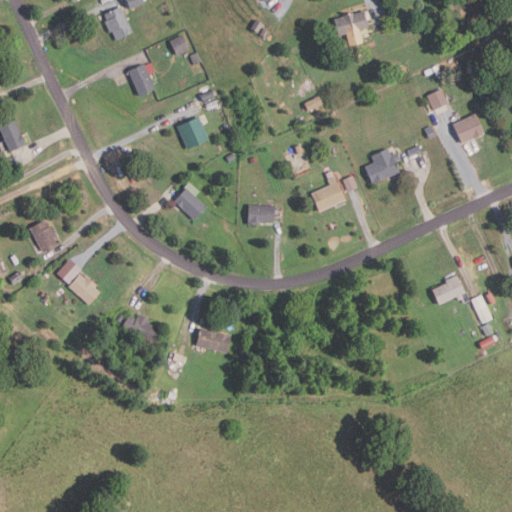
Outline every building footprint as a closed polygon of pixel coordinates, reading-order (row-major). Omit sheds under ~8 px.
[(131,9),(126,0),(144,0),(145,2),(131,9)] [(117,40),(113,31),(110,32),(105,21),(107,21),(104,14),(122,6),(134,32),(117,40)] [(340,35),(335,18),(365,10),(370,27),(359,30),(362,39),(352,42),(350,32),(340,35)] [(259,32),(251,27),(257,18),(264,23),(259,32)] [(267,38),(261,34),(265,28),(271,32),(267,38)] [(171,40),(183,34),(190,48),(177,54),(171,40)] [(194,65),(190,55),(198,51),(202,61),(194,65)] [(140,96),(128,71),(145,63),(146,65),(152,62),(156,71),(150,74),(156,88),(140,96)] [(405,73),(396,76),(393,68),(402,65),(405,73)] [(435,110),(428,96),(443,88),(450,102),(435,110)] [(216,96),(205,100),(203,94),(214,90),(216,96)] [(221,106),(210,110),(207,102),(218,99),(221,106)] [(463,144),(454,124),(477,113),(486,133),(463,144)] [(188,149),(178,126),(200,116),(210,139),(188,149)] [(10,152),(0,127),(17,119),(27,144),(10,152)] [(410,157),(407,150),(419,144),(422,151),(410,157)] [(373,183),(366,166),(375,162),(372,155),(389,148),(392,154),(397,152),(401,160),(397,162),(401,171),(373,183)] [(231,162),(227,157),(233,153),(237,158),(231,162)] [(349,191),(344,179),(354,175),(359,187),(349,191)] [(319,211),(311,193),(331,184),(329,179),(336,176),(346,199),(319,211)] [(196,219),(175,201),(191,182),(201,190),(196,196),(208,205),(196,219)] [(256,224),(249,224),(249,204),(276,205),(275,221),(267,220),(267,223),(256,223),(256,224)] [(44,251),(31,227),(46,219),(49,225),(52,224),(58,235),(55,237),(59,243),(44,251)] [(14,284),(9,277),(20,270),(25,277),(14,284)] [(90,304),(70,286),(81,274),(87,279),(88,277),(98,285),(96,287),(101,292),(90,304)] [(440,304),(433,289),(448,282),(447,280),(458,275),(466,292),(467,291),(471,300),(466,303),(464,298),(459,300),(458,296),(440,304)] [(492,305),(486,296),(492,292),(498,302),(492,305)] [(52,299),(47,304),(43,300),(48,295),(52,299)] [(493,319),(483,324),(473,299),(483,295),(493,319)] [(156,345),(123,327),(129,315),(137,319),(140,314),(151,320),(150,322),(164,330),(156,345)] [(494,331),(487,335),(482,327),(488,323),(494,331)] [(228,352),(197,345),(202,327),(232,334),(228,352)] [(188,357),(186,364),(174,360),(176,353),(188,357)]
